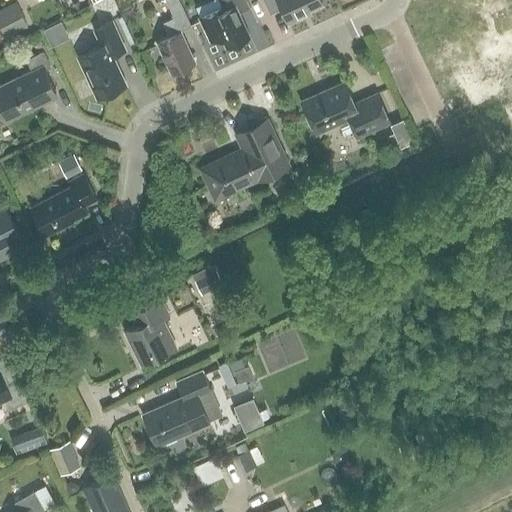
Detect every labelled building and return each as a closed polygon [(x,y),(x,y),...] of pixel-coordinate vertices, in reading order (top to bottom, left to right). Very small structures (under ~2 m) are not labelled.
[(172,73),(196,62),(181,31),(191,25),(179,0),(165,0),(173,17),(162,22),(169,36),(157,42),(172,73)] [(226,47),(250,36),(233,0),(218,0),(223,10),(211,16),(226,47)] [(286,19),(321,2),(320,0),(263,0),(271,14),(281,9),(286,19)] [(14,2),(4,7),(16,31),(26,26),(14,2)] [(0,27),(5,37),(16,31),(4,7),(0,9),(0,27)] [(57,40),(75,32),(69,19),(51,27),(57,40)] [(96,99),(126,85),(113,56),(125,50),(112,22),(94,30),(101,45),(77,57),(96,99)] [(0,106),(7,121),(57,96),(45,70),(50,68),(42,52),(24,60),(30,71),(0,85),(0,106)] [(357,138),(391,122),(377,92),(354,103),(344,81),(300,101),(315,133),(348,118),(357,138)] [(411,142),(423,137),(413,114),(400,120),(411,142)] [(215,199),(288,165),(268,120),(237,134),(244,149),(201,168),(215,199)] [(71,155),(56,163),(65,179),(80,172),(71,155)] [(304,164),(293,170),(304,192),(315,186),(304,164)] [(83,206),(97,199),(84,174),(70,181),(71,184),(30,206),(45,235),(72,222),(71,219),(85,211),(83,206)] [(8,240),(18,235),(5,209),(0,211),(0,258),(14,251),(8,240)] [(222,285),(213,265),(192,275),(202,295),(222,285)] [(140,365),(176,348),(162,319),(169,315),(160,298),(137,309),(143,321),(123,331),(140,365)] [(234,370),(239,383),(253,377),(248,364),(234,370)] [(231,386),(238,383),(232,366),(225,369),(231,386)] [(199,397),(212,391),(203,370),(177,382),(184,397),(143,415),(157,447),(211,423),(199,397)] [(7,410),(28,401),(17,377),(5,382),(0,371),(0,402),(3,401),(7,410)] [(222,414),(212,391),(199,397),(209,420),(222,414)] [(264,422),(256,404),(237,412),(245,430),(264,422)] [(40,427),(25,433),(32,449),(47,443),(40,427)] [(83,466),(71,441),(52,449),(63,475),(83,466)] [(256,465),(249,450),(239,455),(246,470),(256,465)] [(209,482),(231,474),(223,453),(202,461),(209,482)] [(127,511),(112,476),(84,488),(94,511),(127,511)] [(45,511),(34,492),(12,504),(16,511),(45,511)]
